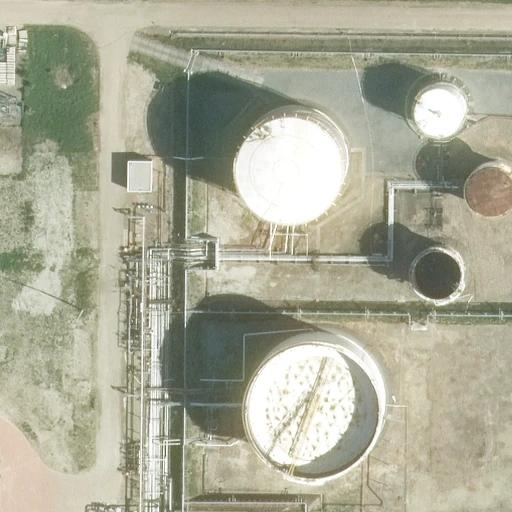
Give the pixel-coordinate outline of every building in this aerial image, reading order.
[(471,115),(471,110),(471,104),(470,99),(467,93),(463,89),(459,86),(455,83),(445,81),(438,81),(433,82),(426,86),(423,89),(419,93),(416,98),(415,103),(414,109),(415,116),(416,121),(418,125),(422,129),(426,133),(431,136),(437,138),(442,138),(447,138),(453,137),(458,134),(462,131),(466,126),(469,121),(471,115)] [(340,169),(341,159),(340,149),(338,139),(333,131),(327,123),(319,116),(312,112),(302,108),(292,107),(279,108),(271,110),(262,114),(254,121),(246,129),(241,139),(238,149),(237,158),(238,169),(241,179),(245,187),(252,195),(259,202),(266,206),(277,210),(286,211),(298,210),(307,208),(317,203),(325,197),(332,189),(337,179),(340,169)] [(159,151),(135,151),(135,188),(159,188),(159,151)] [(511,157),(502,156),(497,156),(492,157),(486,160),(482,163),(478,168),(475,172),(473,178),(473,184),(473,189),(475,195),(477,200),(480,204),(485,208),(489,210),(499,213),(505,213),(511,212),(511,210),(511,157)] [(463,271),(463,266),(463,260),(461,255),(459,251),(455,246),(452,243),(447,240),(440,238),(436,237),(431,238),(426,239),(420,241),(415,245),(412,248),(409,253),(407,260),(406,266),(406,272),(408,276),(411,282),(414,286),(419,290),(423,293),(430,294),(433,295),(440,294),(445,293),(451,290),(455,286),(458,282),(461,276),(463,271)] [(383,410),(384,397),(383,384),(379,370),(372,358),(364,348),(353,340),(344,335),(332,331),(318,329),(304,330),(291,333),(278,340),(269,347),(260,358),(253,370),(249,383),(247,396),(248,410),(252,423),(258,435),(266,445),(276,454),(288,460),(299,464),(313,466),(328,465),(340,461),(352,456),(363,448),(372,437),(379,424),(383,410)]
